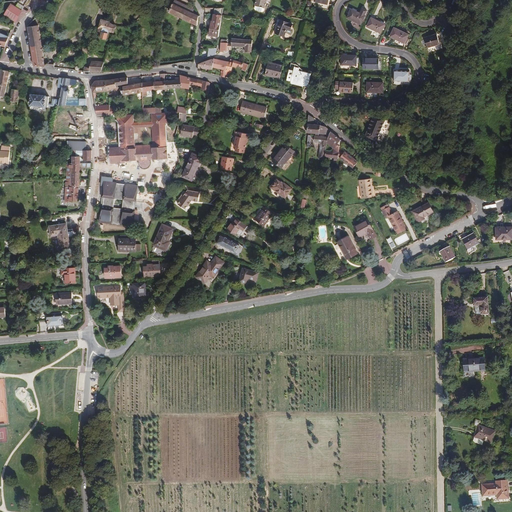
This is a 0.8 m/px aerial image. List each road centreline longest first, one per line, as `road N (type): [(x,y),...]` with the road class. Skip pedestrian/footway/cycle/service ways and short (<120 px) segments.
road 1 (residential): [(300,107),(146,319)]
road 2 (unclassified): [(91,334),(85,256),(96,155),(85,77)]
road 3 (tertiary): [(394,272),(370,288),(146,319)]
road 4 (residential): [(344,0),(337,11),(343,35),(411,57),(418,83),(405,102),(328,100),(314,111)]
road 5 (residential): [(437,273),(440,511)]
road 6 (tertiary): [(492,210),(412,182),(314,111)]
road 7 (unclassified): [(96,346),(80,467),(84,511)]
